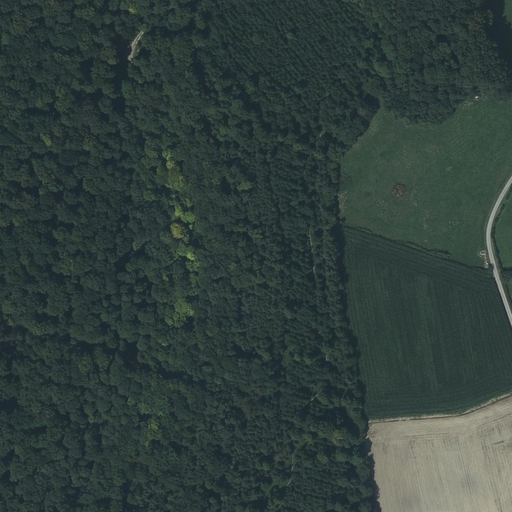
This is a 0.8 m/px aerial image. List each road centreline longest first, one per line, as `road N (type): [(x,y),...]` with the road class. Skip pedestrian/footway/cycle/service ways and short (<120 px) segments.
road 1 (track): [(77,511),(142,295),(124,127),(128,55),(153,16),(187,0)]
road 2 (unclassified): [(511,176),(487,230),(511,322)]
